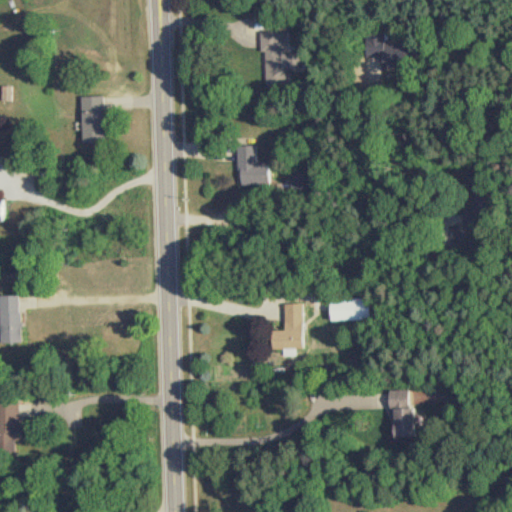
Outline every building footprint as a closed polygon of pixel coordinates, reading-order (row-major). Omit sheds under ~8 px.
[(372,28),(372,59),(387,59),(387,68),(420,68),(420,45),(393,45),(393,28),(372,28)] [(267,33),(268,87),(289,87),(289,71),(306,70),(306,55),(285,55),(285,33),(267,33)] [(275,164),(262,164),(262,148),(244,148),(244,187),(275,187),(275,164)] [(293,194),(325,194),(325,172),(293,172),(293,194)] [(496,174),(469,173),(468,193),(478,193),(477,213),(468,213),(467,230),(493,231),(496,174)] [(0,220),(13,221),(14,200),(0,199),(0,220)] [(338,312),(338,293),(319,293),(319,312),(338,312)] [(291,305),(291,332),(279,332),(279,350),(311,349),(310,304),(291,305)] [(397,392),(400,438),(424,437),(420,390),(397,392)]
